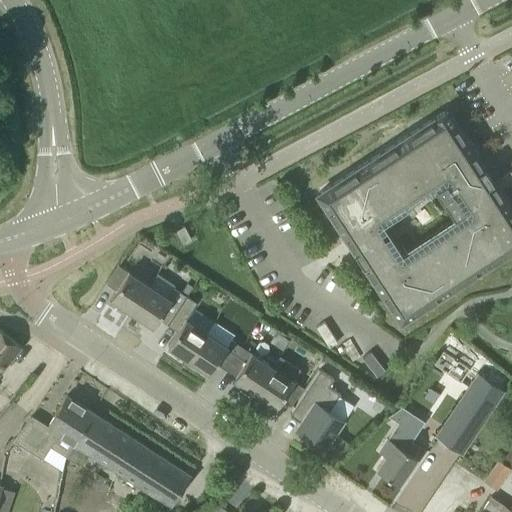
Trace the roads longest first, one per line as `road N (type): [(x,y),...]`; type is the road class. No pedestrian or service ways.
road 1 (tertiary): [(67,219),(484,0)]
road 2 (residential): [(340,511),(40,310),(2,241)]
road 3 (tertiary): [(12,0),(52,94),(67,219)]
